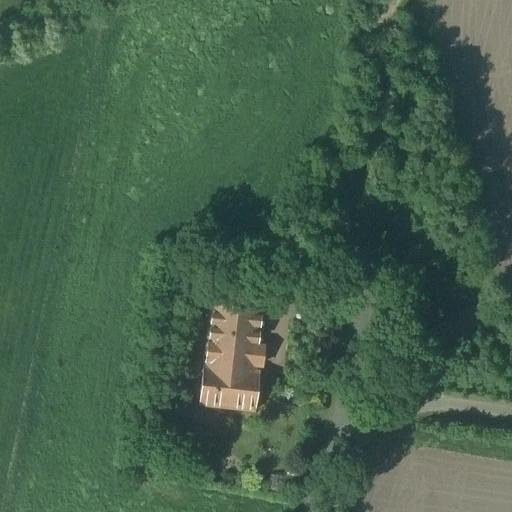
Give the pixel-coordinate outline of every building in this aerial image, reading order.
[(347,201),(328,202),(329,256),(347,255),(347,201)] [(426,256),(402,256),(401,281),(425,282),(426,256)] [(262,309),(212,304),(205,364),(256,370),(262,309)] [(478,305),(401,346),(413,370),(491,330),(478,305)] [(205,364),(203,364),(199,405),(255,411),(259,370),(256,370),(205,364)]
